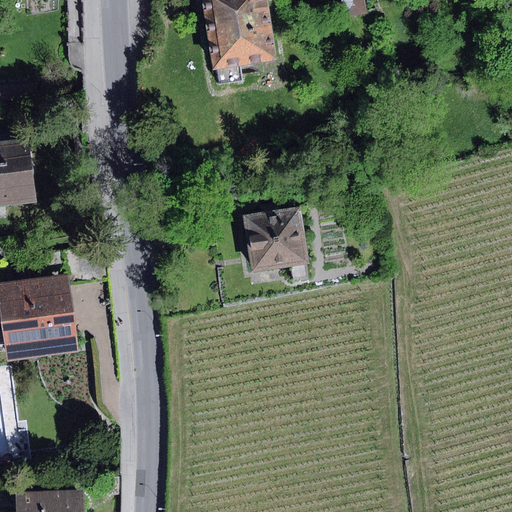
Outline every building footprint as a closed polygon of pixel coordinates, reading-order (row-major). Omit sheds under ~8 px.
[(186,0),(155,0),(157,33),(188,32),(186,0)] [(278,59),(268,0),(202,0),(214,69),(216,69),(219,86),(244,82),(241,65),(278,59)] [(364,0),(340,0),(343,16),(366,12),(364,0)] [(38,84),(0,88),(0,102),(40,98),(38,84)] [(0,145),(0,206),(37,202),(30,141),(0,145)] [(163,181),(170,238),(205,234),(198,177),(163,181)] [(300,207),(243,215),(252,272),(292,266),(294,281),(308,279),(306,264),(308,264),(300,207)] [(0,284),(0,308),(8,362),(80,351),(68,275),(0,284)] [(84,511),(85,491),(16,491),(16,511),(84,511)]
